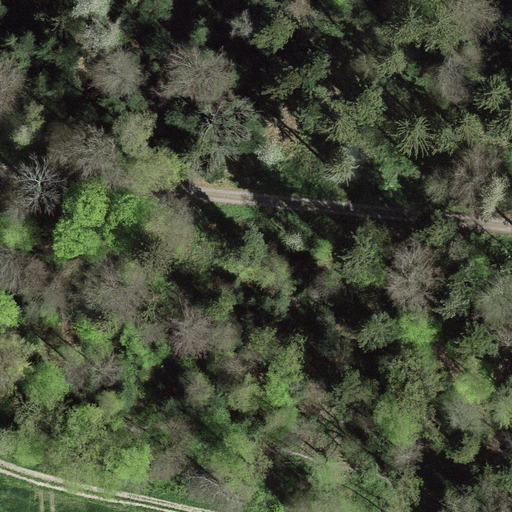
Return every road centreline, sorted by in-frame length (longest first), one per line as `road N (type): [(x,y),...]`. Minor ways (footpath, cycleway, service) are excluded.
road 1 (track): [(0,174),(511,231)]
road 2 (track): [(0,446),(323,511)]
